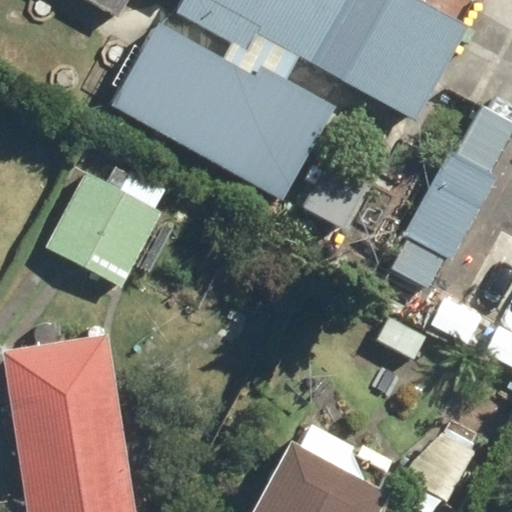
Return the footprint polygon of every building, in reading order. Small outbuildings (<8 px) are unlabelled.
[(125,0),(76,0),(114,21),(125,0)] [(183,0),(175,16),(243,54),(252,38),(399,119),(452,25),(406,0),(183,0)] [(324,113),(249,74),(203,161),(278,200),(324,113)] [(511,133),(511,132),(470,111),(384,272),(426,294),(511,133)] [(366,189),(319,164),(295,209),(342,234),(366,189)] [(119,192),(84,173),(44,248),(120,288),(160,214),(152,210),(163,190),(129,172),(119,192)] [(132,511),(105,335),(0,351),(0,352),(25,511),(132,511)] [(292,446),(285,442),(246,511),(373,511),(383,494),(358,481),(346,447),(304,424),(292,446)]
